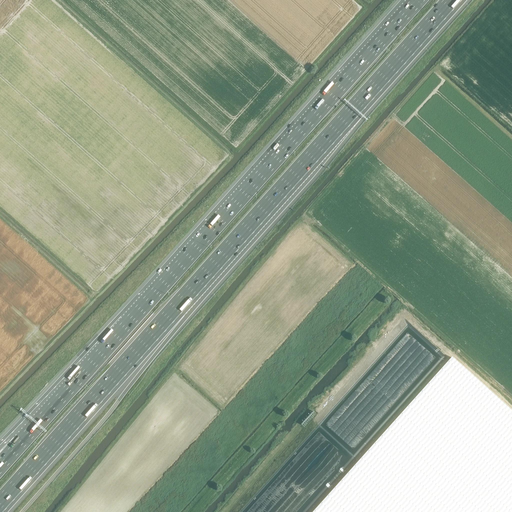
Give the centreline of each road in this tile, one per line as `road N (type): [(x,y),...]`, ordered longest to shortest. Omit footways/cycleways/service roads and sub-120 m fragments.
road 1 (motorway): [(0,501),(450,0)]
road 2 (motorway): [(417,0),(21,442)]
